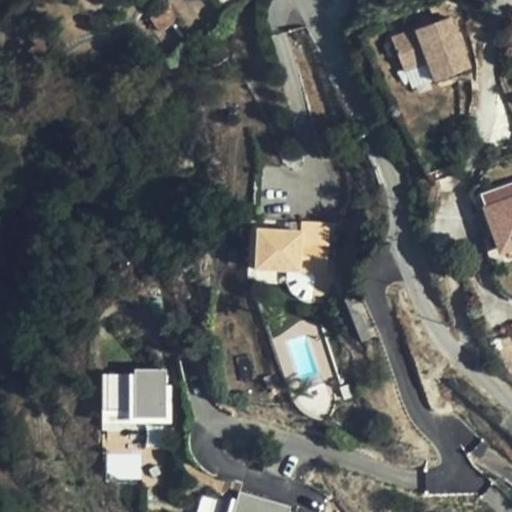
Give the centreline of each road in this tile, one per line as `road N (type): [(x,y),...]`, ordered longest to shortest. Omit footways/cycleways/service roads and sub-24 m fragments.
road 1 (unknown): [(400,233),(383,242),(369,276),(449,424),(457,442),(451,457),(440,467),(401,469),(212,413)]
road 2 (residential): [(511,404),(426,310),(403,252),(394,183),(308,0)]
